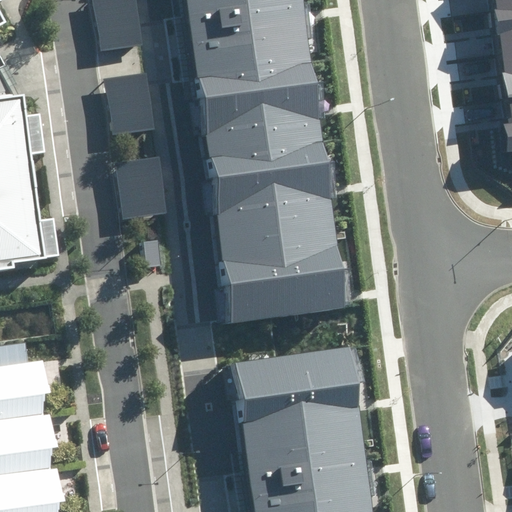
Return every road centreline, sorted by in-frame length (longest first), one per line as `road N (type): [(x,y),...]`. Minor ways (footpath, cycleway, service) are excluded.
road 1 (residential): [(64,0),(133,511)]
road 2 (residential): [(382,0),(423,270)]
road 3 (residential): [(423,270),(457,511)]
